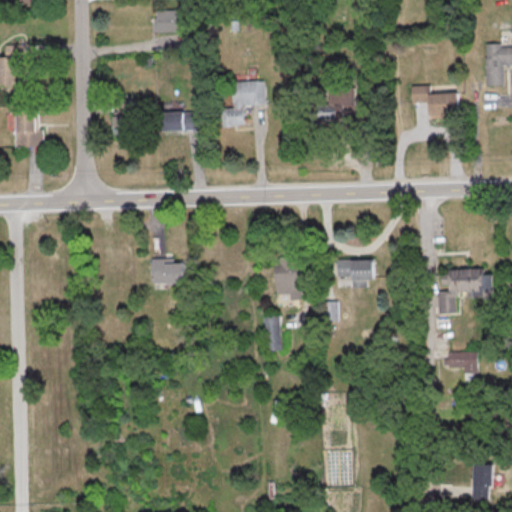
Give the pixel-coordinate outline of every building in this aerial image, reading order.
[(184,9),(157,9),(157,32),(184,32),(184,9)] [(511,43),(486,44),(488,85),(506,84),(505,63),(511,62),(511,43)] [(2,84),(24,84),(24,44),(2,44),(2,84)] [(247,106),(266,105),(265,80),(233,81),(234,108),(224,109),(225,126),(248,125),(247,106)] [(462,92),(432,93),(432,84),(413,85),(414,103),(431,102),(432,118),(463,117),(462,92)] [(358,112),(358,88),(316,88),(316,119),(338,119),(338,112),(358,112)] [(43,147),(43,109),(19,109),(19,147),(43,147)] [(166,130),(201,130),(201,111),(166,111),(166,130)] [(139,115),(117,115),(117,141),(139,141),(139,115)] [(303,296),(303,256),(278,256),(278,296),(303,296)] [(153,258),(153,282),(188,282),(188,258),(153,258)] [(377,258),(339,258),(339,276),(353,276),(353,286),(369,286),(369,278),(377,278),(377,258)] [(441,312),(459,312),(459,294),(496,294),(496,268),(441,268),(441,312)] [(268,349),(283,349),(283,314),(268,314),(268,349)] [(479,351),(447,351),(447,371),(479,371),(479,351)] [(497,486),(497,463),(476,463),(476,497),(491,497),(491,486),(497,486)]
